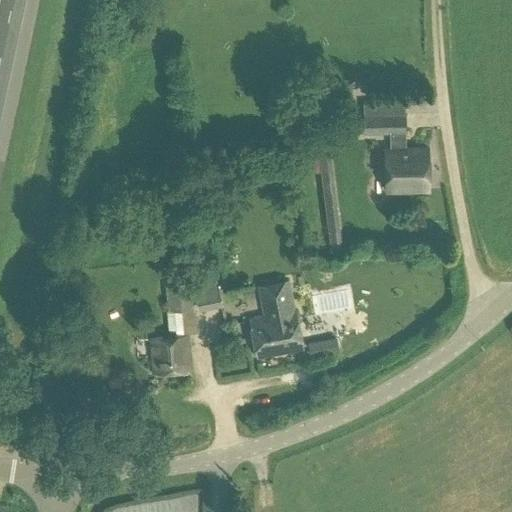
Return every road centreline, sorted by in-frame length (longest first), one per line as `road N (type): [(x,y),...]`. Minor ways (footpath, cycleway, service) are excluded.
road 1 (unclassified): [(63,479),(256,454),(393,387),(483,320)]
road 2 (unclassified): [(483,320),(432,0)]
